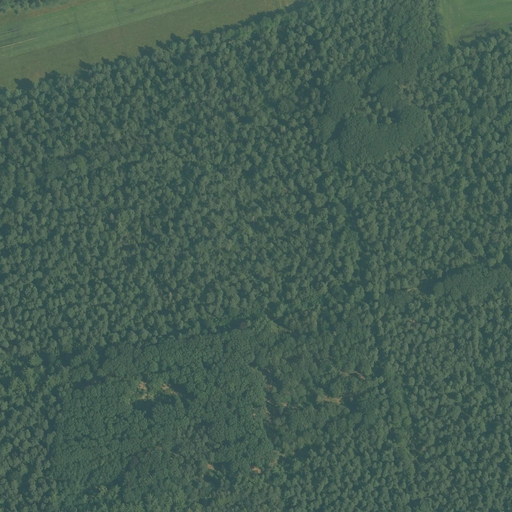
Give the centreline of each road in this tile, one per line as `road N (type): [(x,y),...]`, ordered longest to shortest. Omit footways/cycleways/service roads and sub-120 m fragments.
road 1 (track): [(279,0),(283,18),(309,19),(412,511)]
road 2 (track): [(511,270),(0,377)]
